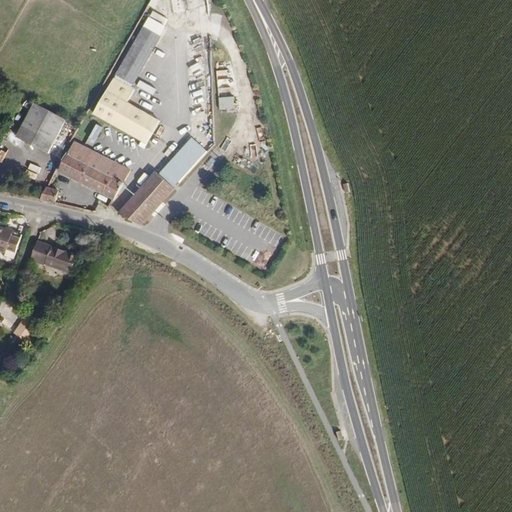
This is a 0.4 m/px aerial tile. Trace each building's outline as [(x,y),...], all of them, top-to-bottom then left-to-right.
[(156,0),(148,0),(144,8),(150,12),(156,0)] [(148,15),(145,21),(152,26),(156,20),(148,15)] [(145,21),(144,24),(129,50),(114,76),(129,85),(160,30),(156,27),(159,22),(156,20),(152,26),(145,21)] [(218,97),(232,97),(232,70),(217,70),(218,97)] [(159,119),(127,100),(134,87),(129,85),(114,76),(93,112),(146,142),(159,119)] [(140,89),(156,96),(158,90),(155,88),(158,81),(145,76),(140,89)] [(193,102),(197,123),(208,121),(204,100),(193,102)] [(34,102),(16,135),(45,150),(54,155),(72,122),(34,102)] [(91,136),(96,139),(102,128),(97,125),(91,136)] [(167,168),(182,181),(186,176),(209,149),(194,136),(167,168)] [(99,153),(72,138),(71,139),(87,148),(86,151),(97,156),(99,153)] [(71,139),(57,167),(91,184),(111,195),(120,180),(115,178),(111,176),(92,165),(97,156),(86,151),(87,148),(71,139)] [(115,178),(120,180),(128,168),(99,153),(97,156),(102,159),(103,157),(111,161),(117,164),(111,176),(115,178)] [(92,165),(111,176),(117,164),(111,161),(103,157),(102,159),(97,156),(92,165)] [(37,160),(30,178),(41,182),(48,164),(37,160)] [(182,181),(167,168),(161,175),(176,188),(182,181)] [(161,175),(157,172),(137,194),(119,214),(142,226),(176,188),(161,175)] [(37,197),(53,200),(55,187),(44,185),(37,197)] [(0,249),(6,251),(4,255),(14,259),(23,234),(6,226),(5,228),(0,226),(0,249)] [(53,245),(35,240),(27,261),(65,275),(73,251),(53,245)] [(15,334),(25,340),(32,327),(22,321),(15,334)]
